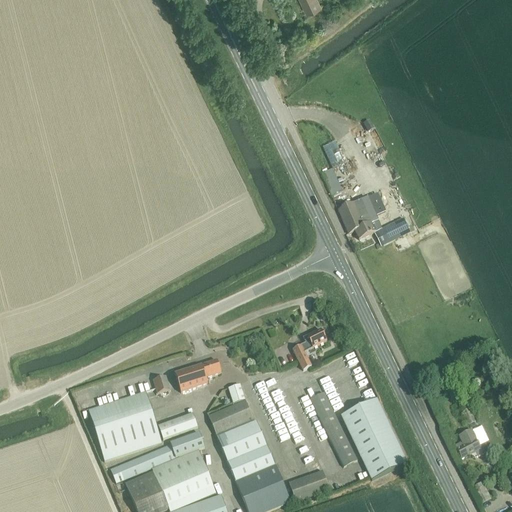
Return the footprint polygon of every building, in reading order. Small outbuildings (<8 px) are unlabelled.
[(320,7),(316,0),(300,0),(307,14),(320,7)] [(375,161),(389,154),(375,127),(365,132),(368,138),(364,140),(375,161)] [(333,169),(345,164),(336,142),(324,147),(333,169)] [(359,242),(374,234),(370,226),(377,223),(367,200),(338,213),(348,236),(354,233),(359,242)] [(383,247),(410,234),(403,220),(376,233),(383,247)] [(309,352),(312,350),(313,350),(327,343),(321,331),(307,338),(307,339),(303,340),(305,345),(292,352),(303,373),(311,369),(304,354),(309,352)] [(208,382),(207,380),(221,376),(217,362),(174,376),(181,395),(207,386),(206,383),(208,382)] [(170,392),(165,378),(153,382),(157,396),(170,392)] [(239,387),(228,391),(233,406),(244,403),(239,387)] [(162,445),(145,395),(88,413),(104,464),(162,445)] [(310,402),(344,469),(357,463),(324,395),(310,402)] [(407,466),(376,401),(341,418),(371,483),(407,466)] [(208,418),(246,511),(272,511),(290,504),(256,423),(254,424),(245,403),(208,418)] [(468,408),(462,411),(468,426),(475,424),(468,408)] [(158,428),(163,443),(198,430),(193,416),(158,428)] [(455,447),(461,461),(474,454),(476,459),(483,456),(481,451),(471,432),(458,438),(461,444),(455,447)] [(208,451),(201,435),(170,447),(109,471),(115,488),(153,473),(200,454),(208,451)] [(200,454),(153,473),(153,475),(125,486),(135,511),(178,511),(217,496),(200,454)] [(330,493),(322,473),(288,485),(295,505),(330,493)] [(479,506),(490,501),(485,490),(482,484),(471,489),(474,495),(479,506)] [(231,511),(226,496),(181,511),(231,511)]
